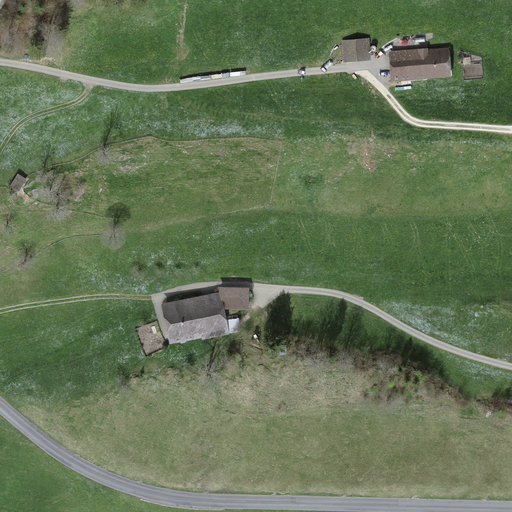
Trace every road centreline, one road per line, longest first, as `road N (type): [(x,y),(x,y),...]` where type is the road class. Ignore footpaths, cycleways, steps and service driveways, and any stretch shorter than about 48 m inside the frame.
road 1 (tertiary): [(0,404),(68,460),(145,492),(511,509)]
road 2 (track): [(0,311),(214,286),(299,291),(343,296),(414,335),(511,369)]
road 3 (track): [(372,63),(165,87),(0,59)]
road 4 (track): [(356,65),(412,121),(511,128)]
